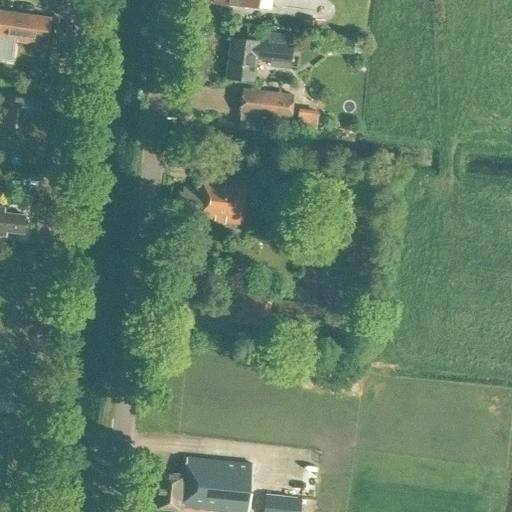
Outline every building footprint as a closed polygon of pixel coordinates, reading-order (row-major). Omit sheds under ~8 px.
[(272,0),(213,0),(213,3),(272,10),(272,0)] [(0,58),(10,60),(12,41),(45,46),(49,18),(0,10),(0,58)] [(319,20),(303,18),(302,30),(317,32),(319,20)] [(258,41),(230,38),(225,78),(253,81),(256,58),(271,60),(271,64),(288,66),(292,35),(272,32),(271,44),(258,42),(258,41)] [(353,53),(354,38),(324,34),(322,50),(353,53)] [(265,116),(268,90),(243,87),(239,113),(265,116)] [(36,116),(39,98),(9,94),(5,124),(22,127),(23,120),(29,121),(30,115),(36,116)] [(301,111),(299,121),(317,123),(318,113),(301,111)] [(205,166),(206,154),(191,152),(190,164),(205,166)] [(196,220),(241,225),(246,182),(207,177),(206,182),(201,182),(200,189),(184,187),(183,193),(178,192),(176,208),(198,210),(196,220)] [(0,235),(5,236),(6,232),(22,233),(24,215),(3,213),(4,208),(0,207),(0,235)] [(237,296),(236,305),(235,320),(267,323),(267,322),(299,325),(301,304),(269,300),(269,299),(237,296)] [(181,507),(230,511),(246,511),(251,464),(186,458),(184,475),(160,473),(156,508),(181,510),(181,507)] [(299,511),(301,499),(264,495),(262,511),(299,511)]
